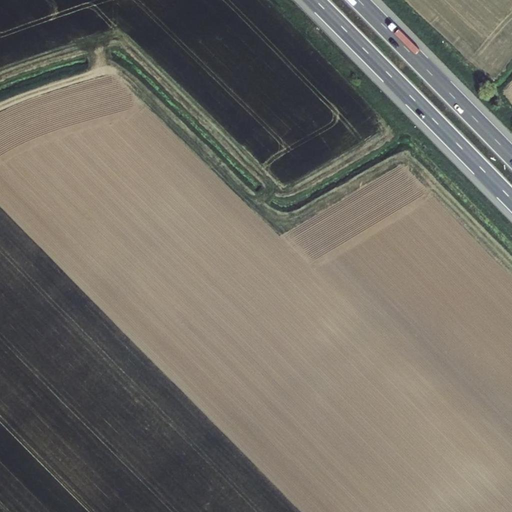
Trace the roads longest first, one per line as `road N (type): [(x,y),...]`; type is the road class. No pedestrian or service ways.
road 1 (motorway): [(314,0),(511,199)]
road 2 (motorway): [(511,157),(358,0)]
road 3 (track): [(0,108),(102,70),(119,79)]
